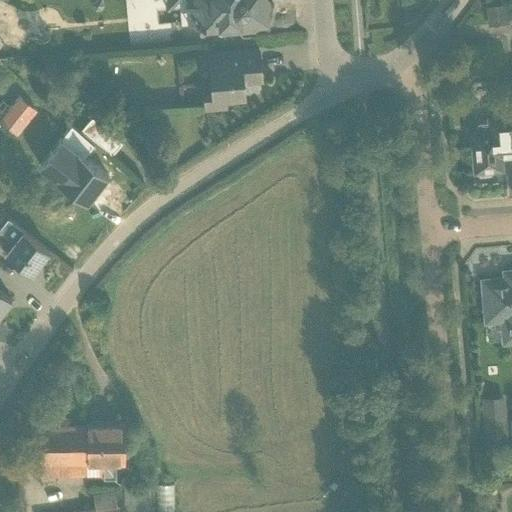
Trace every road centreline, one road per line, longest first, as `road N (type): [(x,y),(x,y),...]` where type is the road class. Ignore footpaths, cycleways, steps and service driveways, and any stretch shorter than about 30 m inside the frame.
road 1 (unclassified): [(334,91),(133,224),(0,393)]
road 2 (residential): [(429,234),(452,511)]
road 3 (residential): [(404,57),(429,234)]
